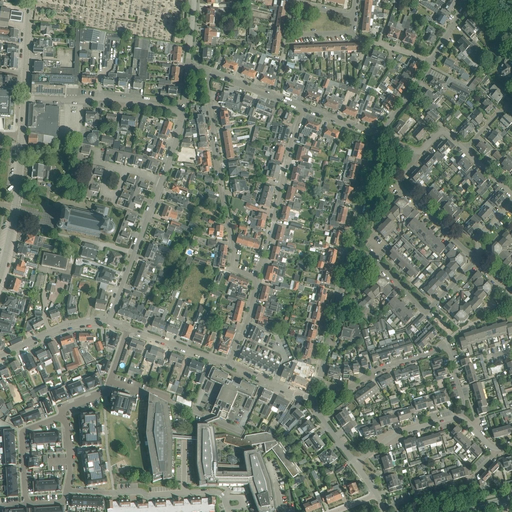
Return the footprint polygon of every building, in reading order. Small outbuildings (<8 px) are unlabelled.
[(442,5),(445,8),(444,9),(443,8),(440,12),(445,15),(447,16),(449,13),(450,14),(453,8),(444,2),(439,0),(437,0),(436,3),(441,7),(442,5)] [(439,0),(444,2),(453,8),(456,3),(456,2),(457,0),(449,0),(449,2),(446,0),(439,0)] [(0,26),(8,28),(10,10),(0,8),(0,7),(3,8),(3,2),(0,1),(0,26)] [(277,1),(277,6),(274,5),(273,7),(276,8),(286,10),(287,3),(277,1)] [(285,16),(286,10),(276,8),(273,7),(266,6),(266,8),(273,9),(273,10),(275,10),(274,14),(285,16)] [(207,10),(206,17),(214,18),(220,18),(220,15),(220,14),(220,11),(217,11),(218,8),(210,7),(209,10),(207,10)] [(440,12),(435,8),(433,11),(437,14),(433,21),(442,26),(443,26),(444,26),(445,24),(444,23),(446,19),(444,18),(445,15),(440,12)] [(23,14),(11,13),(10,23),(22,24),(23,14)] [(271,21),(284,23),(285,16),(274,14),(273,18),(274,18),(274,19),(271,18),(271,21)] [(389,22),(392,23),(391,25),(387,37),(388,37),(388,38),(388,39),(391,40),(391,39),(392,39),(396,27),(397,24),(397,23),(393,22),(395,17),(391,16),(389,22)] [(216,25),(213,24),(214,18),(206,17),(206,24),(210,24),(209,27),(211,27),(215,28),(216,25)] [(466,25),(475,34),(479,30),(479,31),(481,29),(475,22),(471,19),(470,20),(469,19),(465,24),(466,25)] [(276,28),(282,29),(284,23),(271,21),(270,23),(277,24),(276,28)] [(44,35),(49,36),(49,31),(52,32),(53,29),(59,30),(60,26),(41,25),(41,31),(44,31),(44,32),(44,35)] [(462,29),(465,33),(471,40),(476,35),(475,34),(466,25),(462,29)] [(437,30),(428,26),(425,33),(429,35),(426,41),(433,45),(436,38),(434,37),(437,30)] [(205,30),(205,37),(212,37),(217,38),(217,33),(221,33),(221,28),(215,28),(211,27),(211,30),(205,30)] [(398,27),(396,27),(392,39),(393,40),(395,41),(396,41),(396,40),(398,40),(401,29),(399,29),(398,27)] [(18,40),(19,31),(10,30),(7,30),(0,28),(0,33),(9,35),(9,37),(9,38),(18,40)] [(79,77),(79,59),(79,51),(80,42),(80,28),(76,28),(74,69),(61,68),(56,68),(52,68),(51,76),(79,77)] [(91,51),(104,52),(105,36),(105,32),(80,28),(80,42),(92,43),(91,51)] [(406,30),(404,37),(402,42),(404,43),(404,44),(406,45),(407,45),(408,44),(412,32),(406,30)] [(413,46),(416,37),(416,38),(418,35),(415,34),(415,33),(415,32),(414,31),(413,31),(412,31),(412,32),(408,44),(413,46)] [(120,35),(105,32),(105,36),(104,52),(102,68),(107,68),(107,62),(109,62),(111,41),(120,42),(120,35)] [(275,35),(275,34),(272,34),(269,34),(264,33),(264,34),(267,35),(267,37),(269,38),(269,40),(280,42),(281,36),(275,35)] [(217,38),(212,37),(205,37),(204,44),(211,44),(210,45),(216,46),(217,38)] [(471,43),(469,41),(469,42),(468,43),(463,37),(463,38),(462,37),(460,40),(460,41),(460,40),(460,41),(459,42),(458,43),(459,44),(456,47),(461,52),(461,51),(463,53),(465,51),(468,48),(472,52),(476,48),(471,43)] [(145,82),(146,77),(147,62),(148,52),(150,40),(142,39),(136,38),(134,49),(141,50),(138,76),(139,76),(139,77),(135,77),(135,81),(134,81),(133,88),(141,89),(142,81),(145,82)] [(266,47),(279,49),(280,42),(269,40),(268,44),(267,44),(266,47)] [(171,55),(181,56),(182,49),(175,48),(175,45),(169,44),(168,54),(171,55)] [(18,54),(19,47),(8,45),(7,54),(9,54),(18,54)] [(499,59),(504,53),(498,46),(495,49),(499,54),(497,57),(499,59)] [(271,55),(273,55),(278,56),(279,49),(266,47),(266,49),(272,50),(271,55)] [(298,60),(301,59),(300,47),(294,47),(294,50),(290,51),(290,58),(290,59),(291,60),(292,60),(294,60),(294,58),(298,57),(298,60)] [(210,59),(211,54),(211,50),(204,50),(202,62),(208,62),(208,59),(209,59),(210,59)] [(87,51),(79,51),(79,59),(91,59),(91,54),(87,51)] [(229,52),(226,51),(223,58),(226,59),(225,61),(222,67),(229,70),(234,57),(228,55),(229,53),(229,52)] [(373,52),(372,56),(371,58),(371,59),(371,60),(374,61),(373,63),(371,70),(373,71),(380,54),(373,52)] [(244,68),(243,70),(241,74),(248,77),(252,65),(250,64),(249,66),(246,65),(249,55),(246,53),(245,55),(244,57),(241,65),(244,67),(244,68)] [(258,63),(259,64),(256,72),(260,73),(263,65),(266,58),(267,55),(262,53),(258,63)] [(502,72),(501,76),(507,78),(507,77),(510,78),(510,77),(511,77),(511,75),(511,67),(505,65),(505,64),(507,62),(507,63),(511,58),(506,53),(502,58),(503,59),(501,64),(500,68),(502,69),(501,72),(502,72)] [(386,56),(380,54),(373,71),(371,75),(376,77),(379,70),(377,70),(379,65),(385,68),(386,64),(384,63),(386,56)] [(68,63),(73,63),(74,56),(63,55),(63,62),(65,62),(65,66),(68,66),(68,63)] [(236,58),(234,57),(229,70),(235,72),(238,64),(241,65),(244,57),(241,56),(239,61),(236,60),(236,58)] [(464,56),(461,58),(462,59),(470,67),(472,65),(473,64),(464,56)] [(444,65),(448,67),(452,69),(459,73),(458,74),(461,75),(460,78),(467,81),(470,76),(463,73),(464,71),(454,65),(455,63),(447,58),(444,65)] [(18,61),(7,60),(7,66),(10,66),(9,69),(17,70),(18,61)] [(410,60),(408,64),(406,63),(404,65),(416,71),(419,65),(410,60)] [(32,75),(50,76),(51,76),(52,68),(47,68),(47,63),(33,63),(32,75)] [(166,74),(179,76),(180,69),(171,68),(172,64),(162,64),(162,68),(169,68),(169,75),(166,74)] [(252,65),(248,77),(254,79),(256,73),(253,72),(254,69),(253,69),(254,66),(252,65)] [(263,65),(260,73),(258,78),(261,80),(260,82),(267,84),(273,69),(270,68),(268,74),(265,73),(267,67),(263,65)] [(412,77),(416,71),(404,65),(403,67),(408,71),(406,74),(412,77)] [(273,67),(273,69),(267,84),(273,87),(275,80),(271,79),(276,68),(273,67)] [(82,77),(82,79),(82,84),(89,84),(90,73),(84,72),(84,74),(83,73),(82,77)] [(116,83),(116,80),(117,74),(116,74),(116,75),(109,74),(109,78),(104,78),(103,85),(104,85),(104,86),(107,87),(107,86),(113,86),(114,83),(115,83),(116,83)] [(117,74),(116,80),(119,80),(118,87),(127,88),(128,81),(126,80),(126,77),(117,76),(117,74)] [(158,84),(164,84),(166,84),(171,85),(171,82),(178,82),(179,76),(166,74),(165,77),(168,77),(168,81),(165,81),(165,79),(159,79),(158,84)] [(65,87),(50,87),(50,84),(50,76),(32,75),(32,76),(32,83),(32,86),(31,94),(34,94),(38,94),(65,95),(65,87)] [(478,75),(468,88),(474,91),(483,80),(478,75)] [(78,85),(78,80),(79,79),(79,77),(51,76),(50,76),(50,84),(78,85)] [(290,93),(292,94),(298,80),(299,77),(296,76),(293,83),(287,80),(286,85),(288,86),(286,92),(287,92),(287,93),(289,94),(290,93)] [(394,81),(405,89),(409,83),(400,77),(398,79),(396,78),(396,79),(394,81)] [(445,87),(446,85),(447,84),(444,82),(444,83),(441,81),(440,81),(438,80),(438,79),(438,80),(433,77),(430,85),(434,87),(434,88),(440,91),(443,86),(445,87)] [(302,81),(298,80),(292,94),(299,96),(300,92),(301,90),(299,89),(302,81)] [(405,89),(394,81),(392,80),(391,82),(397,87),(395,90),(401,94),(405,89)] [(451,87),(450,88),(458,93),(458,92),(462,95),(462,96),(460,95),(459,95),(458,98),(458,99),(459,99),(457,103),(457,104),(455,102),(454,103),(458,106),(460,108),(462,105),(465,102),(464,102),(466,98),(464,97),(465,96),(468,98),(472,94),(474,91),(468,88),(460,83),(458,86),(452,83),(451,87)] [(381,84),(379,87),(386,92),(388,89),(387,88),(383,85),(381,84)] [(308,100),(311,101),(316,89),(317,86),(314,85),(313,88),(312,90),(309,89),(310,86),(307,85),(304,92),(307,94),(305,99),(306,99),(306,100),(308,101),(308,100)] [(502,92),(499,88),(494,85),(490,89),(493,92),(494,90),(496,92),(494,94),(492,92),(489,96),(493,100),(494,99),(498,103),(503,97),(499,94),(501,91),(502,92)] [(373,94),(374,93),(375,91),(376,89),(367,86),(365,92),(373,94)] [(318,104),(319,99),(320,97),(322,92),(318,90),(319,87),(317,87),(316,89),(311,101),(318,104)] [(0,117),(1,117),(1,116),(10,117),(10,114),(11,114),(11,110),(10,110),(10,106),(11,106),(12,102),(11,102),(11,98),(12,98),(12,94),(11,94),(11,91),(0,90),(0,117)] [(444,97),(441,95),(437,92),(435,95),(434,95),(434,96),(429,91),(424,96),(432,104),(430,106),(436,111),(437,110),(437,109),(438,108),(437,107),(437,106),(436,105),(435,104),(436,104),(436,105),(444,97)] [(241,96),(235,95),(232,94),(232,96),(221,93),(218,103),(225,105),(225,107),(238,110),(239,105),(241,97),(241,96)] [(384,94),(382,96),(392,105),(397,99),(391,95),(388,93),(386,96),(384,94)] [(357,94),(354,101),(349,116),(355,118),(358,112),(353,110),(360,95),(357,94)] [(250,107),(253,100),(250,99),(250,97),(246,95),(245,97),(244,99),(241,97),(239,105),(247,108),(248,106),(250,107)] [(326,100),(324,106),(325,106),(325,107),(327,108),(327,107),(330,108),(334,97),(335,96),(333,95),(331,98),(327,96),(326,100)] [(392,105),(382,96),(381,95),(379,97),(383,100),(381,102),(384,104),(383,106),(388,110),(392,105)] [(334,97),(330,108),(332,109),(332,110),(335,111),(335,110),(336,111),(339,105),(342,106),(344,100),(334,97)] [(482,110),(484,111),(488,115),(493,109),(491,107),(493,104),(487,99),(482,104),(485,107),(482,110)] [(342,113),(349,116),(354,101),(352,100),(349,108),(345,107),(342,113)] [(465,103),(472,109),(474,106),(468,100),(465,103)] [(259,102),(257,107),(256,109),(264,112),(266,105),(263,104),(263,102),(259,101),(259,102)] [(372,111),(371,113),(368,123),(374,125),(378,116),(374,114),(375,112),(380,114),(381,115),(384,111),(380,108),(375,104),(372,111)] [(36,134),(38,135),(44,136),(55,138),(58,138),(59,107),(45,106),(45,105),(29,105),(28,128),(29,128),(29,133),(36,134)] [(266,105),(264,112),(262,115),(264,116),(266,113),(271,115),(274,108),(266,105)] [(189,121),(188,125),(192,126),(205,124),(204,116),(206,116),(206,113),(205,106),(200,107),(196,106),(197,111),(201,111),(201,113),(202,115),(197,116),(197,119),(197,120),(189,121)] [(424,113),(426,115),(427,116),(424,119),(427,122),(430,125),(432,123),(435,126),(437,124),(435,123),(439,118),(437,116),(439,114),(436,111),(430,106),(424,113)] [(220,113),(221,120),(232,119),(231,112),(227,113),(227,108),(220,109),(220,110),(220,111),(220,113),(221,113),(220,113)] [(250,117),(253,109),(249,108),(247,113),(244,112),(243,114),(250,117)] [(279,110),(277,115),(281,116),(281,114),(285,115),(283,120),(290,123),(293,115),(279,110)] [(471,118),(473,120),(475,121),(478,125),(481,122),(483,121),(481,118),(482,116),(479,113),(476,110),(472,114),(474,115),(471,118)] [(368,123),(371,113),(365,111),(361,120),(362,121),(363,122),(364,123),(365,122),(368,123)] [(96,120),(96,118),(96,113),(92,113),(92,112),(87,112),(87,113),(86,113),(86,119),(85,119),(85,124),(94,124),(95,120),(96,120)] [(506,115),(500,121),(507,128),(511,122),(511,119),(511,118),(511,119),(506,115)] [(122,117),(121,122),(120,132),(127,133),(127,131),(129,118),(122,117)] [(136,119),(129,118),(127,131),(130,131),(130,127),(135,127),(136,119)] [(234,118),(232,119),(221,120),(222,127),(225,127),(225,130),(231,129),(231,126),(229,126),(229,124),(234,123),(234,122),(235,121),(234,118)] [(307,121),(303,131),(307,132),(306,135),(309,136),(314,123),(307,121)] [(403,135),(406,132),(408,129),(404,126),(405,125),(400,121),(393,130),(399,136),(401,134),(403,135)] [(423,128),(425,126),(420,121),(418,123),(420,126),(412,135),(419,141),(427,132),(423,128)] [(475,128),(471,125),(467,121),(463,125),(465,127),(459,133),(464,138),(470,132),(471,132),(475,128)] [(166,122),(165,125),(156,122),(156,123),(153,122),(152,125),(158,127),(170,131),(173,124),(166,122)] [(309,136),(309,137),(310,137),(311,136),(313,133),(316,135),(318,132),(318,130),(319,128),(320,126),(314,123),(309,136)] [(205,125),(200,125),(198,126),(198,128),(192,129),(186,129),(186,133),(206,130),(205,125)] [(170,131),(158,127),(157,130),(163,132),(161,135),(168,137),(170,131)] [(290,130),(285,129),(283,128),(281,135),(288,137),(290,130)] [(328,143),(333,131),(326,128),(324,134),(323,138),(327,139),(325,143),(327,143),(328,143)] [(99,143),(99,132),(92,131),(92,135),(91,135),(90,135),(89,135),(89,136),(88,136),(88,137),(88,138),(87,139),(82,139),(82,144),(84,145),(99,148),(99,147),(99,145),(99,143)] [(337,140),(337,138),(339,133),(333,131),(328,143),(330,144),(333,138),(337,140)] [(499,136),(498,134),(494,131),(492,133),(492,134),(488,139),(495,145),(502,138),(499,136)] [(280,145),(281,142),(286,143),(288,137),(281,135),(279,134),(275,133),(275,134),(277,134),(276,136),(277,136),(276,139),(275,139),(275,140),(273,140),(273,143),(280,145)] [(31,147),(43,147),(44,136),(38,135),(37,135),(29,135),(28,144),(31,144),(31,147)] [(102,136),(101,143),(113,145),(114,138),(102,136)] [(234,138),(231,139),(224,140),(225,146),(232,145),(231,142),(236,141),(237,140),(237,139),(240,138),(240,137),(237,138),(234,138)] [(354,151),(362,153),(364,146),(360,145),(361,141),(353,139),(352,144),(356,145),(354,151)] [(450,151),(455,146),(448,140),(450,142),(448,144),(444,141),(439,145),(446,151),(448,149),(450,151)] [(119,151),(121,142),(114,141),(112,149),(119,151)] [(151,146),(164,150),(166,144),(159,141),(158,145),(152,143),(151,146)] [(488,152),(492,149),(492,148),(487,143),(485,145),(481,142),(476,147),(480,151),(479,152),(482,154),(484,156),(488,152)] [(205,151),(204,148),(209,148),(208,143),(194,144),(194,147),(198,147),(198,150),(201,150),(205,151)] [(329,152),(335,154),(338,144),(335,143),(333,149),(330,148),(329,152)] [(83,149),(84,145),(82,144),(80,144),(77,160),(81,161),(83,154),(89,156),(90,150),(83,149)] [(164,150),(151,146),(148,145),(147,149),(151,150),(150,153),(158,156),(162,157),(164,150)] [(439,153),(437,156),(442,160),(446,156),(448,153),(446,151),(439,145),(435,149),(439,153)] [(285,150),(280,148),(275,147),(274,147),(273,148),(272,150),(269,149),(268,148),(265,147),(263,151),(268,152),(283,156),(285,150)] [(309,157),(310,158),(310,157),(312,158),(312,157),(312,156),(312,155),(311,154),(311,153),(310,153),(309,152),(308,152),(309,150),(306,150),(306,149),(299,148),(298,154),(309,157)] [(122,156),(126,157),(127,153),(112,150),(107,149),(105,156),(104,162),(108,162),(110,155),(117,156),(115,162),(121,164),(122,156)] [(360,160),(361,157),(362,157),(363,154),(362,153),(354,151),(352,150),(350,157),(347,156),(346,160),(348,161),(355,162),(356,159),(360,160)] [(235,158),(234,158),(233,154),(239,153),(239,151),(226,153),(227,160),(230,159),(230,162),(238,161),(238,159),(235,159),(235,158)] [(492,156),(498,161),(503,157),(497,151),(492,156)] [(281,163),(283,156),(268,152),(267,154),(270,155),(273,156),(272,158),(275,159),(275,161),(281,163)] [(138,159),(142,160),(143,156),(127,153),(126,157),(126,158),(133,159),(131,166),(137,167),(138,159)] [(210,153),(205,154),(204,154),(205,158),(198,159),(198,162),(211,160),(210,153)] [(243,163),(249,163),(251,164),(253,159),(245,154),(243,160),(242,160),(243,163)] [(308,163),(309,157),(298,154),(296,161),(301,162),(300,165),(299,165),(300,165),(302,166),(309,168),(310,164),(308,163)] [(437,164),(442,160),(437,156),(434,158),(431,154),(426,159),(433,165),(435,162),(437,164)] [(511,158),(508,155),(506,156),(505,155),(501,160),(504,162),(501,164),(504,167),(502,168),(504,170),(511,161),(511,158)] [(143,156),(142,160),(142,161),(148,164),(147,166),(145,165),(143,170),(147,171),(146,171),(146,170),(151,172),(154,166),(157,167),(159,162),(143,156)] [(458,158),(455,162),(452,164),(457,168),(459,166),(462,169),(468,163),(463,158),(461,161),(458,158)] [(433,165),(426,159),(422,163),(426,167),(424,169),(428,174),(433,169),(430,167),(433,165)] [(212,167),(211,160),(198,162),(199,165),(202,164),(203,167),(200,168),(200,172),(203,171),(204,173),(209,172),(208,168),(212,167)] [(242,160),(238,161),(230,162),(228,163),(229,168),(229,169),(241,167),(242,167),(248,168),(249,163),(243,163),(242,160)] [(354,166),(355,162),(348,161),(345,171),(357,174),(357,173),(358,171),(357,171),(358,167),(354,166)] [(472,167),(468,163),(462,169),(464,171),(462,173),(467,178),(472,172),(470,169),(472,167)] [(42,182),(43,179),(49,180),(49,172),(50,172),(51,167),(44,166),(33,165),(32,178),(38,179),(37,181),(42,182)] [(96,170),(97,166),(93,165),(89,181),(93,182),(94,183),(96,176),(102,177),(103,172),(96,170)] [(309,168),(302,166),(300,165),(299,169),(294,168),(292,174),(306,178),(306,177),(303,177),(305,171),(312,173),(313,169),(309,168)] [(280,168),(275,167),(272,166),(272,168),(265,166),(264,170),(268,171),(267,171),(278,174),(280,168)] [(241,167),(229,169),(230,177),(238,176),(248,178),(248,174),(241,172),(241,167)] [(413,172),(420,178),(420,179),(422,181),(426,178),(426,179),(430,175),(428,174),(424,169),(423,168),(420,171),(417,168),(413,172)] [(186,170),(185,174),(186,175),(188,175),(190,176),(190,178),(192,179),(193,176),(194,173),(194,172),(186,170)] [(178,171),(175,179),(180,181),(182,182),(183,179),(187,180),(188,175),(186,175),(185,174),(178,171)] [(278,174),(267,171),(266,177),(277,180),(278,174)] [(355,181),(356,177),(357,175),(356,175),(357,174),(345,171),(342,182),(350,184),(351,180),(355,181)] [(201,181),(207,183),(212,184),(213,179),(206,177),(206,176),(198,174),(198,173),(194,172),(194,173),(192,181),(194,182),(195,181),(197,177),(202,179),(201,181)] [(420,179),(420,178),(413,172),(409,177),(413,180),(411,183),(409,181),(417,189),(421,185),(419,183),(422,181),(420,179)] [(473,185),(476,182),(482,176),(478,172),(475,175),(472,172),(467,178),(468,179),(472,182),(472,185),(473,185)] [(305,180),(306,178),(292,174),(291,181),(298,183),(297,186),(305,188),(306,185),(301,183),(302,179),(305,180)] [(486,180),(482,176),(476,182),(479,185),(477,187),(480,190),(478,192),(479,194),(481,191),(486,187),(487,186),(484,183),(486,180)] [(134,194),(140,178),(137,177),(135,181),(128,178),(126,183),(132,186),(130,192),(131,192),(134,194)] [(143,179),(140,178),(134,194),(139,195),(141,189),(147,191),(149,186),(147,185),(149,182),(150,182),(144,180),(143,184),(142,183),(143,179)] [(239,180),(236,181),(231,182),(233,194),(243,192),(242,189),(247,188),(246,181),(239,180)] [(100,188),(99,187),(92,186),(93,182),(89,181),(86,197),(91,199),(92,192),(98,193),(100,188)] [(338,182),(337,185),(340,186),(339,190),(345,191),(344,195),(351,197),(353,189),(349,189),(350,185),(342,183),(338,182)] [(432,199),(438,193),(436,191),(438,189),(433,184),(431,186),(427,190),(430,193),(428,195),(432,199)] [(81,195),(82,191),(82,187),(75,185),(73,193),(81,195)] [(190,188),(187,187),(182,185),(181,188),(174,185),(172,190),(179,193),(179,191),(187,194),(187,191),(191,193),(190,194),(196,196),(198,191),(190,188)] [(289,188),(287,194),(302,198),(303,195),(296,193),(297,190),(304,192),(305,188),(297,186),(293,185),(292,188),(289,188)] [(261,189),(260,190),(259,190),(259,189),(255,188),(255,191),(260,192),(263,193),(272,196),(274,190),(265,187),(264,190),(261,189)] [(498,188),(495,191),(496,192),(493,195),(502,203),(506,198),(503,195),(504,194),(498,188)] [(128,209),(134,194),(131,192),(129,196),(122,193),(120,199),(126,201),(124,207),(128,209)] [(271,202),(272,196),(263,193),(262,196),(259,195),(258,199),(271,202)] [(339,193),(336,204),(337,204),(345,206),(345,203),(349,204),(351,197),(344,195),(339,193)] [(441,196),(438,193),(432,199),(437,204),(439,201),(442,204),(447,198),(443,194),(441,196)] [(134,194),(128,209),(133,211),(135,204),(141,206),(143,201),(138,199),(139,196),(144,198),(145,197),(139,195),(134,194)] [(241,200),(247,203),(249,204),(251,200),(252,196),(247,194),(246,196),(243,195),(241,200)] [(301,200),(302,198),(287,194),(286,201),(290,202),(289,205),(293,206),(300,208),(301,204),(294,202),(295,199),(301,200)] [(171,202),(181,205),(180,207),(186,209),(189,202),(188,202),(189,200),(180,196),(179,199),(170,195),(168,200),(170,201),(170,202),(171,202)] [(212,203),(215,204),(217,198),(207,195),(206,198),(205,197),(203,197),(202,198),(201,203),(211,206),(212,203)] [(487,202),(492,207),(495,205),(498,207),(502,203),(493,195),(491,197),(487,202)] [(447,213),(453,207),(450,205),(452,202),(447,198),(442,204),(445,206),(442,209),(447,213)] [(260,206),(264,207),(269,208),(271,202),(258,199),(257,202),(260,203),(260,206)] [(405,221),(407,219),(413,212),(407,206),(408,204),(404,200),(398,200),(394,205),(395,206),(389,212),(396,219),(398,221),(400,220),(397,217),(400,215),(401,215),(401,220),(403,220),(402,215),(403,215),(405,217),(403,219),(405,221)] [(480,209),(488,217),(492,213),(490,210),(492,207),(487,202),(480,209)] [(260,209),(251,205),(251,204),(249,204),(247,203),(245,206),(258,212),(260,209)] [(336,204),(333,214),(335,215),(346,218),(346,217),(347,217),(347,215),(348,211),(344,210),(345,206),(337,204),(336,204)] [(72,208),(64,206),(63,206),(62,207),(61,207),(61,208),(61,209),(60,209),(60,210),(61,210),(61,211),(61,212),(62,212),(63,212),(60,223),(59,223),(58,223),(58,224),(57,224),(57,225),(57,226),(57,227),(57,228),(58,228),(59,229),(67,231),(67,232),(70,233),(71,232),(86,235),(89,236),(99,238),(101,234),(107,235),(108,235),(109,235),(110,235),(111,235),(112,234),(113,234),(113,233),(114,232),(115,231),(115,230),(115,229),(115,228),(115,227),(115,226),(114,225),(114,224),(113,224),(113,223),(112,223),(112,221),(112,220),(111,220),(110,220),(110,221),(110,222),(106,221),(109,209),(95,206),(94,211),(91,210),(91,213),(76,209),(76,208),(72,207),(72,208)] [(172,209),(170,208),(166,207),(164,212),(177,217),(178,214),(171,212),(172,209)] [(284,207),(282,214),(294,217),(295,217),(296,214),(290,213),(290,210),(291,209),(289,209),(288,208),(287,208),(284,207)] [(455,209),(453,207),(447,213),(451,217),(453,215),(456,218),(458,216),(462,212),(457,207),(455,209)] [(480,209),(473,216),(479,222),(481,219),(484,221),(488,217),(480,209)] [(415,210),(413,212),(407,219),(411,222),(416,216),(418,218),(421,216),(415,210)] [(386,217),(392,223),(396,219),(389,212),(388,211),(382,217),(384,219),(386,217)] [(127,212),(121,227),(125,229),(126,229),(128,223),(134,225),(136,220),(129,217),(131,213),(127,212)] [(169,217),(176,220),(179,221),(179,218),(177,217),(164,212),(162,217),(168,220),(169,217)] [(251,216),(251,218),(254,219),(265,222),(267,216),(262,214),(260,214),(258,213),(253,212),(252,216),(251,216)] [(282,214),(281,221),(285,222),(287,222),(289,223),(290,218),(293,219),(294,217),(282,214)] [(331,218),(330,222),(330,223),(331,223),(330,226),(337,228),(339,223),(344,225),(345,221),(346,221),(346,219),(346,218),(335,215),(333,214),(332,218),(331,218)] [(416,216),(411,222),(407,227),(411,230),(418,222),(416,220),(418,218),(416,216)] [(473,216),(466,224),(474,231),(478,227),(476,225),(479,222),(473,216)] [(384,223),(393,231),(396,227),(392,223),(386,217),(384,219),(386,221),(384,223)] [(251,225),(250,227),(256,230),(261,232),(262,228),(264,229),(265,222),(254,219),(253,222),(252,221),(251,225)] [(418,222),(411,230),(414,234),(424,224),(423,222),(420,224),(418,222)] [(378,225),(389,235),(393,231),(384,223),(382,225),(380,223),(378,225)] [(414,234),(418,238),(426,230),(424,228),(426,226),(424,224),(414,234)] [(474,231),(466,224),(464,226),(462,225),(460,228),(466,234),(467,233),(470,236),(474,231)] [(389,235),(378,225),(377,227),(379,229),(377,231),(385,239),(389,235)] [(123,232),(125,229),(121,227),(115,243),(120,244),(122,238),(128,240),(130,235),(123,232)] [(279,227),(277,234),(289,237),(290,230),(288,229),(288,230),(285,229),(284,229),(279,227)] [(418,238),(422,242),(432,231),(430,229),(428,232),(426,230),(418,238)] [(171,236),(173,232),(167,230),(166,234),(165,233),(157,230),(154,237),(162,240),(163,238),(168,240),(170,235),(171,236)] [(332,233),(331,238),(340,240),(342,233),(337,232),(334,231),(332,231),(332,233)] [(426,245),(434,237),(432,235),(434,233),(432,231),(422,242),(426,245)] [(502,237),(503,238),(510,245),(511,242),(511,238),(508,235),(509,233),(507,231),(502,237)] [(239,234),(236,243),(242,245),(244,236),(246,236),(246,234),(244,233),(243,235),(239,234)] [(244,236),(242,245),(247,246),(249,240),(250,240),(250,238),(251,235),(247,234),(247,236),(246,236),(244,236)] [(277,234),(275,240),(278,241),(280,242),(282,242),(286,243),(287,240),(289,240),(290,237),(289,237),(277,234)] [(53,251),(54,247),(38,243),(39,238),(35,237),(35,238),(27,236),(25,244),(53,251)] [(322,243),(322,245),(328,247),(329,245),(330,245),(334,246),(339,247),(340,240),(331,238),(327,237),(325,243),(322,243)] [(426,245),(430,249),(440,239),(438,237),(436,239),(434,237),(426,245)] [(249,240),(247,246),(253,248),(255,241),(255,240),(254,239),(250,238),(250,240),(249,240)] [(504,262),(510,255),(511,253),(511,252),(509,254),(506,252),(506,248),(509,246),(511,248),(511,246),(510,245),(503,238),(497,245),(496,243),(491,248),(492,254),(496,258),(498,256),(504,262)] [(440,239),(430,249),(434,253),(442,245),(440,243),(442,240),(440,239)] [(448,242),(446,244),(448,246),(442,252),(446,256),(451,251),(454,248),(448,242)] [(81,247),(83,247),(81,256),(96,261),(99,252),(99,251),(94,250),(95,246),(85,243),(84,247),(81,246),(81,247)] [(33,247),(29,245),(29,247),(19,244),(18,249),(19,249),(17,254),(26,257),(28,251),(30,252),(29,253),(38,255),(39,249),(33,247)] [(444,246),(442,245),(434,253),(438,257),(442,252),(448,246),(446,244),(444,246)] [(157,248),(154,246),(150,245),(147,251),(155,254),(158,255),(161,256),(165,258),(166,255),(156,251),(157,248)] [(399,251),(400,250),(400,249),(396,245),(394,247),(391,250),(392,250),(389,253),(391,254),(389,257),(391,259),(399,251)] [(214,249),(214,252),(227,254),(228,247),(221,246),(218,246),(217,248),(215,248),(215,249),(214,249)] [(274,247),(273,248),(272,250),(273,251),(272,254),(283,257),(284,253),(279,252),(280,249),(274,247)] [(338,252),(333,251),(329,250),(328,253),(330,253),(329,257),(336,259),(338,252)] [(107,264),(111,265),(116,267),(119,260),(120,261),(122,256),(110,251),(109,256),(109,257),(107,264)] [(155,254),(147,251),(145,258),(152,261),(155,254)] [(399,251),(391,259),(394,262),(396,259),(398,260),(404,254),(402,252),(401,254),(399,251)] [(444,264),(447,266),(452,272),(454,270),(455,271),(459,267),(460,269),(465,264),(465,258),(460,254),(459,255),(454,251),(453,252),(451,251),(446,256),(444,258),(445,260),(447,258),(450,260),(450,263),(448,265),(446,263),(444,264)] [(227,254),(214,252),(214,254),(215,254),(214,259),(226,260),(227,254)] [(66,271),(68,259),(44,254),(42,266),(66,271)] [(283,257),(272,254),(270,260),(274,261),(273,265),(283,267),(284,263),(282,262),(283,257)] [(404,254),(398,260),(400,263),(398,265),(400,267),(408,258),(407,257),(407,255),(405,254),(404,254)] [(509,265),(511,261),(511,257),(510,255),(504,262),(502,264),(508,269),(511,267),(509,265)] [(334,266),(336,259),(329,257),(326,256),(325,261),(323,261),(322,261),(322,263),(319,262),(318,265),(324,266),(325,264),(334,266)] [(409,258),(408,258),(400,267),(403,270),(405,267),(406,269),(412,263),(413,262),(411,261),(411,260),(409,258)] [(226,260),(214,259),(213,267),(219,268),(220,266),(225,267),(226,260)] [(297,261),(296,266),(297,266),(296,270),(303,272),(305,263),(297,261)] [(19,262),(18,265),(17,265),(16,268),(15,268),(15,267),(13,274),(26,278),(27,274),(24,273),(26,268),(26,266),(37,270),(38,265),(27,262),(26,264),(25,264),(25,263),(19,262)] [(143,264),(141,269),(154,274),(151,273),(153,268),(155,269),(156,266),(147,262),(146,265),(143,264)] [(414,266),(412,263),(406,269),(409,271),(406,273),(408,275),(416,267),(417,266),(416,265),(414,266)] [(267,268),(266,271),(268,271),(267,274),(279,277),(281,271),(286,272),(286,268),(283,267),(273,265),(272,264),(272,265),(273,265),(272,268),(271,268),(269,267),(268,268),(267,268)] [(324,268),(324,266),(318,265),(317,268),(320,269),(320,270),(320,271),(322,272),(321,275),(331,278),(333,271),(324,268)] [(75,266),(72,275),(80,277),(83,268),(75,266)] [(455,274),(452,272),(447,266),(442,271),(451,279),(455,274)] [(416,267),(408,275),(411,278),(414,276),(416,278),(418,275),(417,274),(421,270),(420,269),(419,270),(416,267)] [(98,282),(101,283),(107,285),(108,285),(109,285),(108,285),(109,282),(111,283),(113,279),(116,273),(104,269),(102,275),(103,275),(101,279),(100,279),(99,282),(98,282)] [(141,269),(138,276),(145,278),(146,275),(149,276),(150,276),(153,277),(154,274),(141,269)] [(451,279),(442,271),(440,269),(436,273),(445,281),(447,279),(449,281),(451,279)] [(471,287),(472,287),(479,279),(480,278),(482,277),(477,272),(469,280),(473,284),(471,287)] [(36,283),(35,286),(42,288),(45,276),(44,276),(45,274),(39,273),(39,275),(38,275),(36,283)] [(443,283),(445,281),(436,273),(433,277),(443,287),(445,285),(443,283)] [(267,274),(265,280),(271,282),(271,284),(278,286),(279,282),(278,281),(279,277),(267,274)] [(72,277),(63,275),(61,282),(71,284),(72,277)] [(233,288),(237,278),(230,275),(228,281),(231,283),(227,294),(230,295),(233,288)] [(329,285),(331,278),(321,275),(320,280),(322,280),(321,283),(329,285)] [(143,284),(145,278),(138,276),(136,282),(143,284)] [(433,277),(429,281),(437,289),(439,287),(441,289),(443,287),(433,277)] [(12,279),(10,285),(19,288),(21,283),(22,283),(23,280),(15,278),(14,280),(12,279)] [(237,278),(233,288),(237,289),(235,294),(237,295),(243,280),(237,278)] [(384,300),(387,297),(393,291),(387,285),(389,283),(384,279),(378,279),(374,283),(376,285),(369,291),(376,297),(378,300),(379,298),(377,296),(380,293),(383,293),(385,296),(383,298),(384,300)] [(481,299),(482,300),(487,295),(488,297),(492,292),(492,286),(490,284),(488,282),(486,284),(482,280),(481,281),(479,279),(472,287),(473,288),(475,286),(477,288),(477,291),(474,295),(480,300),(481,299)] [(242,289),(246,290),(249,282),(243,280),(237,295),(236,297),(240,298),(242,289)] [(429,281),(425,285),(436,295),(438,293),(435,291),(437,289),(429,281)] [(79,288),(89,291),(90,285),(80,282),(79,288)] [(149,287),(143,284),(136,282),(134,287),(136,288),(136,291),(145,294),(146,291),(144,290),(145,288),(148,289),(149,287)] [(101,283),(99,290),(100,290),(105,291),(106,291),(107,292),(108,285),(107,285),(101,283)] [(325,287),(319,286),(314,284),(313,287),(319,289),(318,295),(326,297),(327,294),(326,294),(327,290),(324,290),(325,287)] [(23,298),(24,295),(22,294),(23,292),(18,291),(19,288),(10,285),(9,291),(17,294),(17,297),(23,298)] [(434,296),(436,295),(425,285),(421,289),(430,297),(432,294),(434,296)] [(263,287),(262,294),(268,295),(272,296),(273,290),(263,287)] [(364,297),(366,295),(372,301),(376,297),(369,291),(368,289),(362,295),(364,297)] [(401,295),(399,293),(395,289),(393,291),(387,297),(390,301),(396,295),(398,297),(401,295)] [(104,294),(105,291),(100,290),(97,301),(95,309),(105,311),(108,295),(104,294)] [(173,291),(171,297),(178,299),(180,294),(173,291)] [(260,300),(270,303),(271,299),(274,299),(275,297),(272,296),(268,295),(262,294),(261,297),(260,297),(260,299),(260,300)] [(326,300),(326,297),(318,295),(315,294),(313,301),(311,300),(310,303),(320,305),(321,303),(323,304),(324,300),(326,300)] [(366,299),(364,301),(372,309),(376,305),(372,301),(366,295),(364,297),(366,299)] [(386,305),(390,309),(398,301),(396,299),(398,297),(396,295),(390,301),(386,305)] [(474,295),(470,299),(478,307),(483,303),(480,300),(474,295)] [(66,306),(68,315),(77,313),(75,306),(72,307),(71,306),(73,297),(68,296),(66,306)] [(10,298),(7,297),(5,302),(5,303),(5,305),(8,306),(7,308),(8,308),(7,312),(19,315),(20,311),(17,310),(19,300),(11,298),(10,298)] [(474,312),(478,307),(470,299),(466,304),(471,309),(474,312)] [(450,310),(456,304),(451,300),(443,308),(448,312),(449,311),(450,310)] [(122,316),(126,307),(127,303),(122,301),(118,314),(122,316)] [(368,313),(372,309),(364,301),(362,303),(360,301),(358,303),(368,313)] [(394,313),(404,303),(402,301),(400,303),(398,301),(390,309),(394,313)] [(232,307),(231,307),(243,310),(244,304),(238,302),(237,305),(232,304),(232,307)] [(310,312),(322,315),(323,313),(321,312),(322,309),(319,308),(320,305),(310,303),(309,303),(308,306),(311,306),(310,312)] [(368,313),(358,303),(356,304),(358,307),(356,309),(360,312),(364,317),(368,313)] [(398,317),(406,309),(404,307),(406,305),(404,303),(394,313),(398,317)] [(459,307),(456,304),(450,310),(452,311),(451,312),(455,316),(454,318),(458,322),(464,322),(468,318),(467,316),(471,312),(470,311),(471,309),(466,304),(462,307),(459,307)] [(55,318),(60,317),(58,313),(60,313),(60,310),(59,308),(61,307),(60,305),(56,306),(54,310),(55,311),(49,313),(52,320),(52,319),(52,320),(53,320),(55,320),(55,319),(55,318)] [(151,318),(153,313),(155,307),(150,305),(148,310),(150,311),(149,312),(143,310),(142,314),(139,322),(146,324),(149,317),(151,318)] [(126,307),(122,316),(132,319),(137,307),(136,309),(130,306),(129,308),(126,307)] [(171,319),(170,324),(169,324),(166,332),(177,336),(182,322),(175,320),(176,317),(177,318),(179,314),(178,314),(179,311),(180,312),(181,308),(176,306),(172,319),(171,319)] [(226,309),(235,312),(235,315),(241,316),(243,310),(231,307),(232,307),(227,306),(226,309)] [(269,310),(263,308),(258,307),(257,314),(268,316),(269,311),(276,313),(276,312),(278,313),(279,309),(270,306),(269,310)] [(139,322),(142,314),(139,313),(141,309),(137,307),(132,319),(139,322)] [(398,317),(401,321),(412,311),(410,309),(408,311),(406,309),(398,317)] [(164,311),(162,318),(158,329),(164,331),(166,324),(163,323),(164,320),(164,319),(167,312),(164,311)] [(414,313),(412,311),(401,321),(405,325),(411,320),(412,321),(415,318),(412,315),(414,313)] [(15,322),(13,322),(15,315),(3,312),(2,314),(1,319),(5,320),(4,323),(12,325),(14,326),(15,322)] [(37,320),(36,321),(40,328),(45,325),(42,318),(42,312),(35,312),(35,313),(37,320)] [(321,318),(322,315),(310,312),(308,319),(307,318),(306,321),(308,322),(316,324),(316,321),(319,322),(320,318),(321,318)] [(241,316),(235,315),(229,313),(227,316),(234,318),(233,321),(239,323),(241,316)] [(258,325),(267,327),(268,323),(267,323),(268,317),(268,316),(257,314),(255,320),(258,321),(258,325)] [(420,323),(425,318),(422,315),(417,320),(420,323)] [(40,328),(36,321),(34,322),(31,316),(28,317),(29,318),(27,319),(26,322),(28,325),(31,324),(35,330),(40,328)] [(152,326),(158,329),(162,318),(158,317),(158,318),(155,317),(152,326)] [(268,322),(288,327),(289,323),(270,317),(268,322)] [(0,329),(2,330),(1,333),(3,333),(8,334),(12,335),(13,332),(10,331),(12,325),(4,323),(0,321),(0,329)] [(308,322),(305,331),(318,334),(318,331),(317,331),(318,327),(315,326),(316,324),(308,322)] [(494,323),(498,337),(503,335),(500,324),(497,325),(496,322),(494,323)] [(500,324),(503,335),(508,334),(506,326),(508,325),(507,322),(500,324)] [(338,339),(343,340),(351,342),(352,339),(357,340),(357,338),(361,339),(363,339),(362,337),(361,336),(362,335),(359,334),(360,331),(358,330),(359,326),(354,325),(350,323),(349,328),(341,326),(338,339)] [(424,328),(434,338),(436,336),(434,333),(436,331),(434,329),(434,328),(429,323),(424,327),(425,328),(424,328)] [(493,338),(498,337),(494,323),(491,324),(492,326),(489,327),(493,338)] [(189,340),(191,335),(194,328),(185,325),(181,337),(189,340)] [(483,326),(487,340),(493,338),(489,327),(487,328),(486,325),(483,326)] [(254,326),(251,332),(263,338),(263,337),(261,337),(262,333),(264,334),(265,331),(254,326)] [(482,341),(487,340),(483,326),(481,327),(482,329),(479,330),(482,341)] [(235,330),(231,328),(229,327),(227,331),(225,336),(221,335),(220,338),(219,341),(217,346),(220,347),(218,351),(227,355),(230,348),(229,348),(234,333),(235,330)] [(422,334),(427,340),(429,338),(431,340),(434,338),(424,328),(422,331),(423,331),(421,333),(422,334)] [(473,329),(477,343),(482,341),(479,330),(476,331),(476,328),(473,329)] [(471,344),(477,343),(473,329),(470,330),(471,332),(468,333),(471,344)] [(201,345),(203,340),(206,331),(203,330),(202,332),(197,330),(197,332),(196,332),(193,342),(201,345)] [(317,336),(318,334),(305,331),(303,339),(311,342),(312,339),(315,340),(316,336),(317,336)] [(262,340),(263,338),(251,332),(248,339),(260,344),(260,343),(258,343),(260,339),(262,340)] [(213,342),(215,338),(216,334),(212,333),(211,336),(208,336),(207,340),(207,342),(205,346),(210,348),(213,342)] [(461,335),(462,338),(464,338),(467,349),(472,347),(471,344),(468,333),(461,335)] [(9,341),(12,346),(22,341),(20,336),(16,338),(15,335),(12,335),(8,334),(11,340),(9,341)] [(79,334),(79,347),(84,346),(84,349),(81,349),(79,350),(82,356),(86,364),(93,361),(90,355),(89,356),(88,353),(87,353),(87,352),(87,349),(86,334),(79,334)] [(418,339),(425,346),(428,344),(425,342),(427,340),(422,334),(420,337),(419,336),(417,337),(418,338),(418,339)] [(116,351),(120,337),(114,335),(113,339),(111,339),(111,338),(106,336),(105,338),(106,347),(116,351)] [(61,350),(62,353),(63,358),(64,360),(67,360),(65,354),(70,353),(73,363),(66,366),(67,371),(78,368),(78,367),(82,365),(85,364),(82,357),(79,350),(78,351),(77,349),(76,349),(74,343),(72,336),(60,340),(62,347),(63,350),(61,350)] [(311,344),(311,342),(303,339),(297,338),(296,342),(302,344),(301,349),(313,352),(314,349),(312,349),(313,345),(311,344)] [(462,338),(457,340),(457,343),(460,342),(462,350),(467,349),(464,338),(462,338)] [(417,345),(416,346),(419,348),(420,346),(423,349),(425,346),(418,339),(415,341),(414,340),(413,341),(417,345)] [(129,350),(132,351),(135,352),(139,342),(132,340),(130,347),(129,350)] [(405,354),(408,353),(405,342),(404,343),(403,340),(401,340),(398,341),(401,351),(404,351),(405,354)] [(408,342),(405,342),(408,353),(411,352),(410,349),(413,348),(412,345),(411,345),(409,340),(407,340),(408,342)] [(392,342),(396,356),(400,355),(399,352),(401,351),(398,341),(392,342)] [(48,345),(50,350),(51,351),(50,352),(49,352),(52,358),(52,359),(57,371),(61,369),(55,355),(60,353),(55,342),(48,345)] [(145,345),(139,342),(135,352),(142,354),(143,351),(145,345)] [(387,344),(390,355),(392,354),(393,357),(396,356),(392,342),(391,343),(387,344)] [(381,346),(385,360),(388,359),(387,355),(390,355),(387,344),(381,346)] [(239,358),(245,361),(251,349),(250,349),(250,351),(246,350),(247,348),(244,346),(239,358)] [(376,351),(378,358),(381,357),(381,361),(385,360),(381,346),(380,346),(380,348),(379,349),(379,350),(376,351)] [(152,355),(156,356),(158,349),(152,347),(150,354),(149,357),(151,358),(152,355)] [(368,350),(370,357),(371,357),(373,363),(377,362),(376,359),(378,358),(376,351),(375,351),(374,348),(368,350)] [(165,352),(158,349),(156,356),(154,361),(158,362),(158,360),(161,361),(162,359),(162,358),(163,358),(165,352)] [(253,350),(251,349),(245,361),(251,364),(257,352),(256,352),(256,354),(252,352),(253,350)] [(302,356),(301,359),(307,360),(307,357),(310,358),(311,354),(312,355),(313,352),(301,349),(300,349),(299,351),(301,351),(301,352),(300,356),(302,356)] [(44,350),(36,353),(38,358),(39,360),(41,363),(43,362),(43,363),(52,359),(52,358),(49,352),(49,350),(45,352),(44,350)] [(257,366),(263,355),(262,355),(262,356),(258,355),(259,353),(257,352),(251,364),(257,366)] [(363,359),(360,360),(362,366),(362,368),(368,367),(366,361),(369,360),(367,352),(361,353),(363,359)] [(30,354),(23,357),(30,372),(36,369),(38,372),(40,371),(38,366),(36,367),(30,354)] [(172,362),(176,363),(178,356),(172,354),(169,361),(168,364),(171,365),(172,362)] [(263,369),(269,357),(268,357),(268,359),(264,358),(265,356),(263,355),(257,366),(263,369)] [(181,369),(181,368),(182,365),(185,359),(178,356),(176,363),(175,367),(181,369)] [(263,369),(269,372),(275,360),(274,360),(273,362),(270,360),(271,358),(269,357),(263,369)] [(431,364),(433,369),(433,370),(439,368),(438,365),(444,364),(442,358),(433,360),(434,363),(431,364)] [(462,359),(460,360),(462,367),(464,367),(470,365),(468,359),(463,360),(462,359)] [(277,361),(275,360),(269,372),(275,375),(281,363),(280,363),(279,364),(276,363),(277,361)] [(358,367),(362,366),(360,360),(355,362),(352,362),(352,365),(353,371),(353,373),(359,373),(358,367)] [(11,364),(13,369),(14,372),(16,376),(19,375),(19,374),(22,372),(21,369),(17,361),(11,364)] [(108,373),(109,369),(110,367),(111,363),(105,361),(103,366),(98,364),(96,366),(98,373),(100,376),(104,374),(105,372),(108,373)] [(195,373),(198,363),(191,361),(189,367),(187,366),(184,375),(187,377),(190,371),(195,373)] [(133,377),(132,379),(136,381),(140,370),(134,368),(135,364),(132,362),(127,375),(133,377)] [(298,362),(296,366),(301,368),(300,371),(303,372),(308,373),(308,372),(308,371),(309,367),(306,366),(307,364),(306,364),(304,363),(301,363),(298,362)] [(353,371),(352,365),(348,365),(348,363),(344,362),(344,368),(343,374),(343,379),(349,379),(349,371),(353,371)] [(202,372),(204,366),(198,363),(195,373),(199,374),(196,383),(201,385),(205,373),(202,372)] [(327,364),(326,368),(329,368),(327,376),(333,378),(335,369),(336,366),(333,365),(333,366),(327,364)] [(472,364),(470,365),(464,367),(466,372),(474,370),(472,364)] [(411,367),(414,377),(420,375),(417,365),(411,367)] [(502,365),(488,369),(489,375),(501,372),(500,368),(502,367),(502,365)] [(8,373),(7,371),(5,367),(0,369),(0,373),(1,377),(5,375),(6,379),(10,378),(8,374),(8,373)] [(281,377),(286,380),(287,380),(287,379),(288,376),(291,377),(292,375),(294,369),(291,367),(290,370),(285,368),(281,377)] [(340,373),(343,374),(344,368),(338,367),(338,370),(335,369),(333,378),(338,379),(340,373)] [(405,369),(408,378),(414,377),(411,367),(405,369)] [(217,416),(217,417),(217,416),(220,417),(226,420),(237,394),(238,391),(254,398),(259,388),(258,388),(258,389),(255,388),(256,387),(250,385),(249,386),(247,385),(247,383),(242,381),(239,386),(234,384),(235,383),(232,382),(233,382),(232,381),(232,383),(226,381),(229,375),(223,373),(223,374),(220,373),(221,372),(215,369),(214,371),(212,370),(212,368),(208,378),(224,385),(223,388),(222,387),(211,413),(217,416)] [(295,368),(293,372),(299,374),(299,377),(306,380),(306,379),(307,375),(307,374),(308,373),(303,372),(300,371),(295,368)] [(445,369),(440,371),(439,371),(439,368),(433,370),(434,373),(433,373),(434,376),(435,376),(436,381),(442,379),(441,377),(447,375),(445,369)] [(402,380),(408,378),(405,369),(399,371),(402,380)] [(476,376),(474,370),(466,372),(468,378),(476,376)] [(393,372),(395,377),(396,382),(402,380),(399,371),(393,372)] [(98,380),(101,378),(100,376),(98,373),(90,376),(94,387),(94,388),(100,386),(98,380)] [(383,377),(388,386),(393,383),(389,374),(383,377)] [(293,378),(291,382),(293,383),(305,388),(308,381),(306,380),(299,377),(294,375),(293,378)] [(94,387),(90,376),(81,379),(84,385),(87,384),(89,390),(90,389),(90,390),(94,389),(93,388),(94,387)] [(469,384),(474,383),(477,382),(476,376),(468,378),(469,384)] [(378,379),(380,384),(382,388),(388,386),(383,377),(378,379)] [(84,385),(81,379),(73,382),(78,394),(79,393),(79,394),(83,393),(82,392),(83,392),(81,386),(84,385)] [(203,390),(208,392),(212,383),(207,381),(203,390)] [(78,394),(73,382),(67,385),(65,385),(67,391),(70,390),(72,396),(73,396),(77,394),(78,394)] [(368,386),(374,394),(379,390),(373,382),(368,386)] [(472,385),(474,391),(482,389),(480,383),(472,385)] [(176,393),(178,387),(169,384),(166,392),(176,395),(176,393)] [(66,398),(64,393),(67,391),(65,385),(56,389),(61,400),(62,400),(62,401),(66,399),(65,399),(66,398)] [(363,389),(369,397),(374,394),(368,386),(363,389)] [(61,400),(56,389),(56,387),(51,389),(51,391),(48,392),(48,393),(50,398),(53,397),(55,403),(61,401),(61,400)] [(41,391),(38,392),(40,396),(48,393),(48,392),(47,388),(41,391)] [(358,393),(364,401),(369,397),(363,389),(358,393)] [(441,395),(438,396),(441,404),(450,401),(446,389),(440,391),(441,395)] [(484,395),(482,389),(474,391),(476,397),(484,395)] [(266,403),(268,399),(269,400),(272,394),(265,391),(262,397),(260,396),(259,400),(266,403)] [(353,396),(356,400),(359,405),(364,401),(358,393),(353,396)] [(435,406),(441,404),(438,396),(435,397),(434,393),(428,395),(431,405),(434,404),(435,406)] [(135,409),(137,400),(132,398),(128,397),(128,399),(122,397),(122,396),(118,395),(112,394),(112,396),(111,398),(110,403),(113,404),(113,406),(111,414),(129,419),(131,411),(132,408),(135,409)] [(172,479),(172,436),(172,435),(171,430),(167,404),(149,395),(148,406),(146,435),(153,477),(153,479),(153,483),(163,479),(163,481),(172,479)] [(419,398),(420,401),(422,409),(428,408),(428,406),(431,405),(428,395),(419,398)] [(477,403),(485,401),(484,395),(476,397),(477,403)] [(192,402),(177,396),(176,402),(191,408),(192,408),(192,402)] [(277,396),(272,406),(278,410),(283,400),(277,396)] [(248,398),(244,408),(249,410),(253,401),(248,398)] [(283,400),(278,410),(277,411),(282,414),(278,422),(281,424),(282,422),(287,414),(289,411),(286,409),(290,403),(283,400)] [(47,415),(53,412),(49,401),(43,403),(43,401),(39,402),(41,408),(44,407),(47,415)] [(410,402),(411,406),(413,413),(419,412),(418,411),(422,409),(420,401),(414,403),(413,401),(410,402)] [(477,403),(479,409),(485,407),(487,407),(485,401),(477,403)] [(0,409),(0,410),(4,414),(8,409),(4,405),(0,409)] [(413,413),(411,406),(408,407),(409,410),(403,412),(405,420),(409,419),(409,420),(412,419),(410,414),(413,413)] [(40,415),(43,414),(41,408),(35,411),(34,407),(29,409),(33,420),(40,417),(40,415)] [(336,412),(333,414),(339,422),(349,415),(350,415),(345,408),(344,409),(342,411),(341,409),(339,407),(334,410),(336,412)] [(479,417),(481,416),(481,415),(486,413),(485,407),(479,409),(477,409),(479,417)] [(393,411),(396,421),(399,420),(399,422),(405,420),(403,412),(402,408),(393,411)] [(33,420),(29,409),(25,411),(26,414),(20,417),(22,422),(25,421),(26,423),(31,421),(33,420)] [(292,421),(295,418),(298,421),(303,416),(297,410),(291,417),(287,414),(282,422),(286,424),(289,418),(292,421)] [(388,416),(385,417),(387,426),(388,425),(388,426),(390,426),(391,425),(390,425),(393,424),(393,422),(396,421),(393,411),(392,411),(386,412),(388,416)] [(104,434),(104,431),(103,430),(103,427),(103,426),(101,426),(100,426),(99,420),(100,420),(99,414),(79,415),(81,448),(89,447),(95,447),(96,447),(101,446),(101,440),(101,441),(100,436),(100,434),(104,434)] [(349,415),(339,422),(341,425),(341,426),(342,428),(342,427),(346,425),(348,427),(356,422),(354,420),(353,421),(352,420),(349,415)] [(204,426),(207,426),(207,424),(214,421),(219,419),(220,417),(217,416),(217,417),(204,422),(204,426)] [(22,422),(20,417),(13,419),(7,417),(5,422),(14,427),(15,426),(15,427),(23,424),(22,422)] [(385,417),(379,419),(375,420),(378,429),(382,428),(381,427),(387,426),(385,417)] [(378,429),(375,420),(372,421),(373,423),(367,425),(370,437),(374,435),(374,436),(376,436),(375,430),(378,429)] [(310,433),(310,432),(314,429),(308,421),(304,425),(300,427),(306,435),(308,433),(309,433),(310,433)] [(356,422),(348,427),(350,430),(356,426),(358,425),(356,422)] [(370,437),(367,425),(356,428),(357,431),(362,430),(364,436),(362,436),(363,439),(367,438),(368,439),(370,438),(370,437)] [(267,433),(245,436),(244,440),(226,434),(214,436),(213,428),(210,428),(210,426),(207,426),(204,426),(197,426),(197,438),(197,441),(197,465),(199,480),(200,485),(207,486),(217,486),(217,485),(229,486),(230,486),(228,488),(231,489),(233,486),(234,486),(233,487),(233,488),(233,489),(234,489),(234,490),(234,491),(235,491),(235,492),(236,492),(237,493),(238,493),(239,493),(240,493),(240,492),(241,492),(241,491),(241,490),(241,489),(241,488),(241,487),(240,487),(240,486),(239,486),(249,486),(256,507),(258,511),(275,511),(271,483),(260,453),(258,454),(257,451),(253,452),(252,450),(251,445),(264,444),(266,452),(266,453),(272,449),(292,477),(297,473),(298,475),(301,472),(275,437),(267,433)] [(455,437),(459,433),(461,431),(456,426),(454,428),(455,428),(451,433),(455,437)] [(506,436),(511,434),(510,428),(510,426),(503,427),(506,436)] [(503,427),(497,429),(500,437),(506,436),(503,427)] [(442,442),(441,438),(440,435),(442,435),(441,432),(437,433),(438,434),(433,435),(436,443),(442,442)] [(458,443),(464,437),(459,433),(455,437),(453,439),(458,443)] [(312,446),(314,444),(319,450),(324,446),(325,446),(322,442),(321,441),(319,438),(316,435),(311,439),(310,438),(311,438),(310,438),(303,444),(306,442),(309,447),(309,448),(311,447),(312,446)] [(430,445),(436,443),(433,435),(428,437),(430,445)] [(422,439),(424,447),(430,445),(428,437),(422,439)] [(458,443),(456,445),(460,449),(462,447),(468,441),(464,437),(458,443)] [(409,440),(412,448),(417,446),(418,446),(416,440),(415,438),(409,440)] [(418,449),(424,447),(422,439),(419,439),(419,438),(416,439),(416,440),(418,446),(417,446),(418,449)] [(406,450),(412,448),(409,440),(403,442),(406,450)] [(472,445),(468,441),(462,447),(467,452),(468,450),(472,445)] [(474,444),(472,445),(468,450),(471,452),(469,454),(471,456),(473,454),(479,448),(474,444)] [(483,452),(479,448),(473,454),(477,458),(483,452)] [(322,454),(318,456),(320,459),(324,464),(327,462),(329,464),(331,463),(332,463),(333,463),(334,462),(335,461),(335,460),(337,458),(331,450),(328,453),(326,451),(322,454)] [(107,467),(107,464),(107,463),(105,463),(103,464),(102,457),(103,457),(102,452),(96,453),(90,454),(81,455),(86,487),(107,483),(106,478),(105,478),(105,473),(105,472),(108,471),(108,470),(107,468),(107,467)] [(389,453),(380,455),(381,459),(383,465),(391,462),(393,461),(396,461),(394,455),(392,456),(391,452),(389,453)] [(39,464),(38,456),(32,456),(32,459),(28,459),(28,460),(28,461),(27,461),(28,464),(39,464)] [(469,462),(473,458),(471,456),(465,462),(469,466),(471,464),(469,462)] [(511,471),(508,458),(502,460),(502,458),(499,459),(502,469),(507,468),(508,472),(511,471)] [(384,469),(383,469),(385,474),(391,472),(390,469),(393,468),(391,462),(383,465),(384,469)] [(490,476),(492,477),(494,475),(493,473),(499,467),(495,463),(488,469),(489,471),(487,473),(490,476)] [(39,471),(39,464),(28,464),(28,467),(29,467),(29,469),(33,469),(33,472),(35,471),(38,471),(39,471)] [(466,467),(463,468),(462,467),(462,466),(456,468),(459,478),(469,476),(466,467)] [(447,468),(448,473),(450,481),(459,478),(456,468),(456,467),(451,468),(451,467),(447,468)] [(432,475),(429,475),(432,487),(437,486),(437,485),(441,484),(437,471),(437,470),(431,472),(432,475)] [(391,472),(385,474),(385,477),(385,478),(386,478),(387,479),(386,479),(387,483),(399,480),(398,480),(395,471),(391,472)] [(441,484),(450,481),(448,473),(441,474),(440,471),(437,471),(441,484)] [(478,480),(481,492),(482,491),(483,491),(484,491),(482,486),(483,486),(485,485),(485,483),(484,482),(490,476),(487,473),(486,472),(480,478),(481,479),(478,480)] [(427,489),(432,487),(429,475),(425,476),(425,475),(419,477),(420,480),(422,489),(426,487),(427,489)] [(399,480),(387,483),(388,488),(388,487),(389,487),(390,489),(389,489),(388,489),(390,493),(397,491),(402,489),(401,485),(399,480)] [(411,483),(412,487),(413,491),(422,489),(420,480),(411,483)] [(350,484),(345,485),(342,487),(344,490),(348,488),(351,495),(358,492),(355,484),(351,485),(350,484)] [(335,493),(332,494),(335,502),(342,499),(339,491),(338,492),(338,491),(335,492),(335,493)] [(328,505),(335,502),(332,494),(328,496),(328,495),(325,497),(324,496),(321,497),(323,502),(326,501),(328,505)] [(313,502),(310,503),(313,511),(320,508),(318,502),(321,500),(319,495),(316,497),(317,500),(316,500),(313,501),(313,502)] [(196,511),(196,498),(191,498),(191,504),(187,504),(187,511),(196,511)] [(201,498),(196,498),(196,511),(197,511),(202,511),(201,511),(205,511),(205,503),(202,503),(201,498)] [(209,499),(209,503),(205,503),(205,511),(209,511),(214,511),(215,506),(215,504),(216,500),(215,500),(215,499),(215,498),(209,498),(209,499)] [(173,505),(170,505),(170,511),(179,511),(178,499),(175,499),(175,500),(174,500),(173,500),(173,505)] [(187,511),(187,504),(184,504),(183,499),(181,499),(178,499),(179,511),(187,511)] [(120,501),(119,501),(120,506),(116,507),(116,511),(125,511),(125,500),(120,501)] [(130,500),(125,500),(125,511),(134,511),(134,508),(131,508),(130,504),(130,500)] [(170,511),(170,505),(166,506),(166,500),(165,500),(160,501),(161,511),(170,511)] [(107,510),(107,511),(116,511),(116,507),(113,507),(112,502),(112,501),(107,502),(107,510)] [(140,502),(138,502),(137,502),(138,508),(134,508),(134,511),(143,511),(143,501),(140,501),(140,502)] [(146,502),(145,502),(145,501),(146,501),(143,501),(143,511),(152,511),(152,507),(148,507),(148,501),(146,502)] [(161,511),(160,501),(156,501),(155,501),(155,506),(152,507),(152,511),(161,511)] [(310,511),(313,511),(310,503),(307,504),(303,505),(304,506),(303,506),(305,511),(310,511)]
